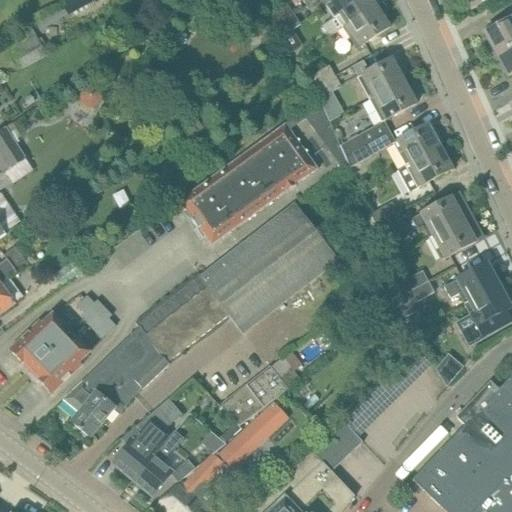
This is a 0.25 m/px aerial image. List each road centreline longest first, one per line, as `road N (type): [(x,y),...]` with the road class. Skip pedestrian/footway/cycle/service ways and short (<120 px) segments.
road 1 (unknown): [(0,435),(70,383),(171,273),(196,233)]
road 2 (residential): [(511,232),(411,0)]
road 3 (residential): [(367,511),(511,350)]
